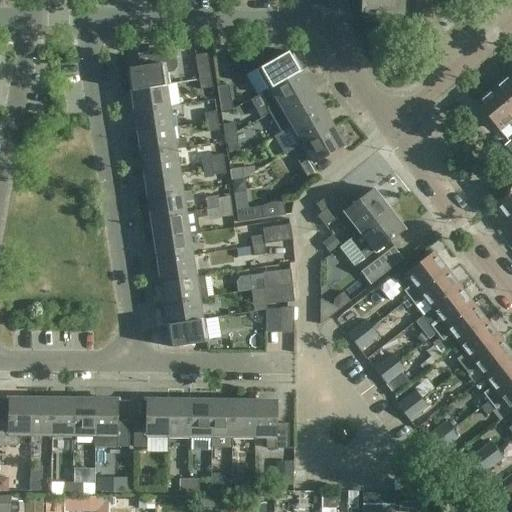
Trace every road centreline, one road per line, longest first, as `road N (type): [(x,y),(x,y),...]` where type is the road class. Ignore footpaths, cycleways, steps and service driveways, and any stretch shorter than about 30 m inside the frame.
road 1 (residential): [(131,363),(83,17)]
road 2 (residential): [(389,123),(308,186),(299,215),(309,366)]
road 3 (residential): [(309,366),(367,418),(374,438),(364,456),(320,459),(310,448),(309,385)]
road 4 (residential): [(323,17),(83,17)]
road 5 (unclassified): [(511,287),(389,123)]
road 6 (residential): [(0,193),(25,18)]
road 7 (residential): [(282,366),(131,363)]
road 8 (residential): [(131,363),(0,362)]
road 9 (unclassified): [(389,123),(323,17)]
